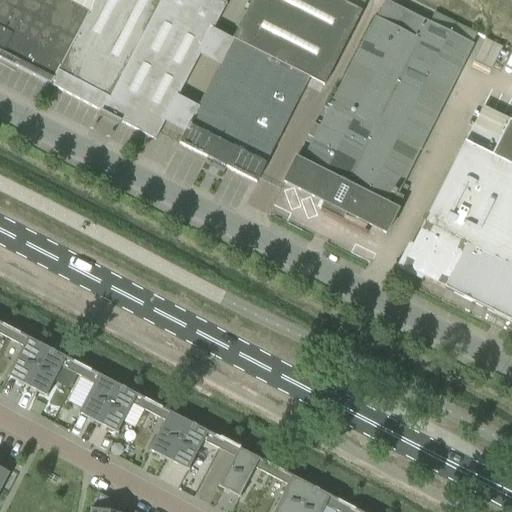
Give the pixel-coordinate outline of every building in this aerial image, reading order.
[(0,0),(0,59),(50,86),(94,0),(0,0)] [(94,0),(50,86),(154,141),(226,4),(217,0),(94,0)] [(179,145),(217,164),(256,184),(309,79),(323,86),(366,1),(363,0),(250,0),(188,127),(179,145)] [(389,207),(471,43),(383,0),(334,100),(327,97),(323,107),(329,110),(302,163),(295,159),(283,183),(327,205),(323,212),(338,220),(342,212),(385,234),(397,210),(389,207)] [(472,124),(401,268),(511,323),(511,122),(507,121),(499,137),(472,124)] [(11,330),(0,324),(0,335),(7,339),(11,330)] [(23,347),(27,339),(11,330),(7,339),(23,347)] [(26,387),(46,349),(27,339),(23,347),(7,378),(8,379),(9,378),(26,387)] [(46,396),(61,367),(66,359),(46,349),(26,387),(47,398),(47,396),(46,396)] [(77,376),(82,368),(66,359),(61,367),(77,376)] [(98,376),(82,368),(77,376),(94,384),(98,376)] [(97,424),(117,386),(98,376),(94,384),(77,415),(79,416),(80,415),(97,424)] [(117,433),(132,404),(136,396),(117,386),(97,424),(117,435),(118,433),(117,433)] [(148,413),(153,405),(136,396),(132,404),(148,413)] [(169,413),(153,405),(148,413),(165,421),(169,413)] [(168,461),(188,423),(169,413),(165,421),(148,453),(150,453),(150,452),(168,461)] [(188,470),(203,441),(207,433),(188,423),(168,461),(188,472),(189,471),(188,470)] [(219,450),(223,442),(207,433),(203,441),(219,450)] [(223,442),(219,450),(234,458),(239,450),(223,442)] [(254,468),(258,460),(239,450),(234,458),(218,487),(240,499),(240,497),(239,497),(254,468)] [(275,469),(258,460),(254,468),(270,477),(275,469)] [(0,489),(8,474),(0,469),(0,489)] [(287,485),(291,477),(275,469),(270,477),(287,485)] [(297,511),(310,487),(291,477),(287,485),(272,511),(297,511)] [(321,511),(325,506),(329,497),(310,487),(297,511),(321,511)] [(342,511),(346,506),(329,497),(325,506),(337,511),(342,511)] [(123,511),(124,508),(109,500),(108,503),(104,511),(90,509),(90,511),(91,511),(90,511),(123,511)]
